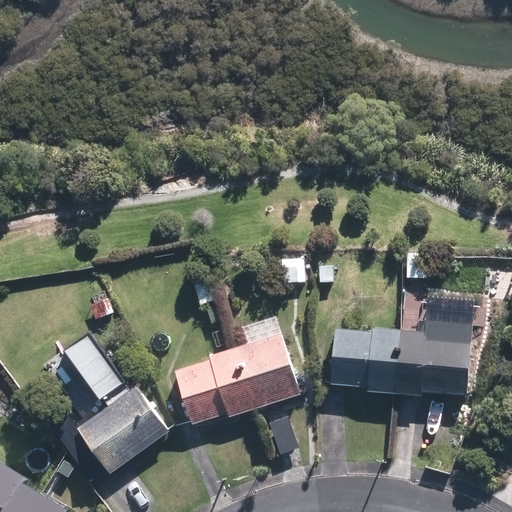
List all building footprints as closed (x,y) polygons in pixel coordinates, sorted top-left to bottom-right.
[(430,251),(411,250),(409,276),(429,277),(430,251)] [(308,255),(287,256),(288,280),(309,280),(308,255)] [(502,265),(504,272),(511,276),(511,275),(511,256),(506,258),(502,265)] [(320,282),(335,282),(334,264),(320,265),(320,282)] [(151,309),(164,307),(159,280),(144,283),(151,309)] [(401,328),(396,393),(424,395),(424,390),(460,393),(466,394),(472,325),(429,322),(429,330),(401,328)] [(396,393),(401,328),(373,326),(372,330),(336,327),(331,383),(368,386),(368,391),(396,393)] [(105,393),(128,377),(96,329),(72,345),(105,393)] [(231,347),(250,409),(300,393),(281,332),(231,347)] [(131,334),(119,340),(128,354),(139,348),(131,334)] [(227,416),(250,409),(231,347),(208,354),(209,359),(174,369),(191,424),(226,412),(227,416)] [(131,378),(107,395),(113,404),(83,425),(114,470),(176,428),(143,381),(136,385),(131,378)] [(291,414),(272,420),(282,453),(302,446),(291,414)] [(23,478),(0,463),(0,511),(64,511),(66,509),(20,482),(23,478)]
